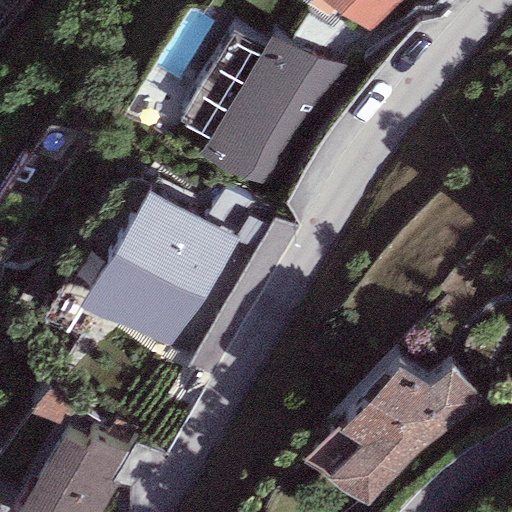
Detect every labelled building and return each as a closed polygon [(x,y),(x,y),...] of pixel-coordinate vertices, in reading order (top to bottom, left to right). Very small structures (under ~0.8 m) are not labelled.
[(389,0),(353,0),(373,18),(389,0)] [(342,64),(271,21),(202,135),(273,177),(342,64)] [(233,230),(149,178),(85,281),(169,333),(233,230)] [(425,368),(398,337),(343,395),(365,419),(332,451),(367,486),(416,437),(478,394),(449,354),(425,368)] [(85,433),(64,420),(19,495),(46,511),(93,511),(114,478),(103,472),(121,442),(91,424),(85,433)]
